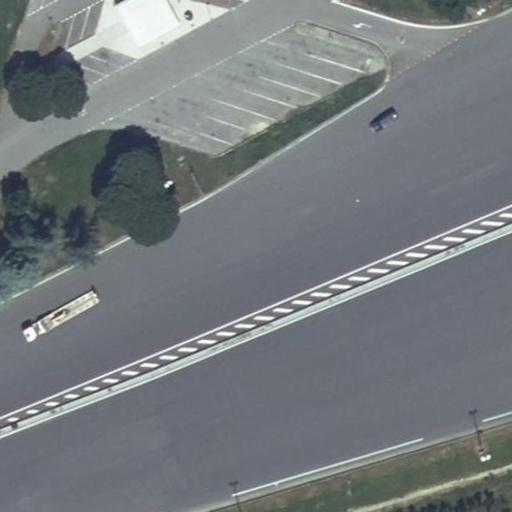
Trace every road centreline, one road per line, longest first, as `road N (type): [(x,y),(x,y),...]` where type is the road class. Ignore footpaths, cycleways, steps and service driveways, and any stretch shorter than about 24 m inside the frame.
road 1 (motorway): [(511,103),(0,375)]
road 2 (motorway): [(0,480),(511,312)]
road 3 (motorway): [(511,100),(304,0)]
